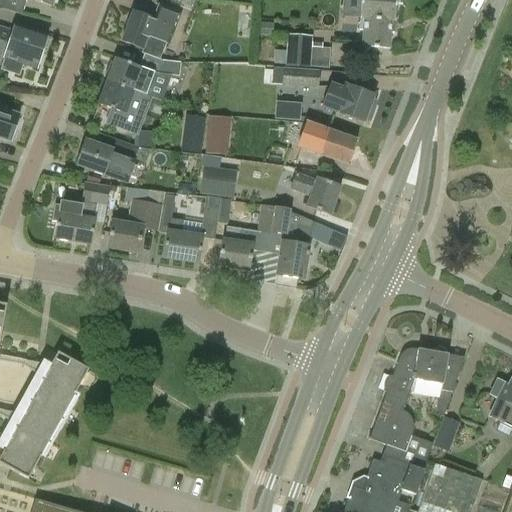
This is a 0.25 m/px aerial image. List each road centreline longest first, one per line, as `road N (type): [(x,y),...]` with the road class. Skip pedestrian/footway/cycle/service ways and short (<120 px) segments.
road 1 (residential): [(330,371),(165,297),(0,262)]
road 2 (tertiary): [(376,265),(474,0)]
road 3 (residential): [(0,239),(85,0)]
road 4 (tertiary): [(275,511),(330,371)]
road 5 (residential): [(511,330),(376,265)]
